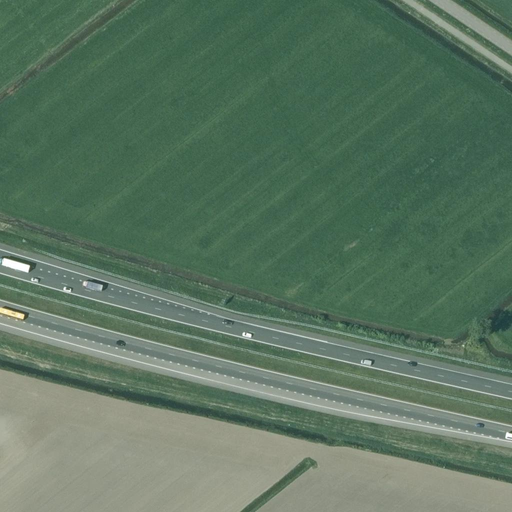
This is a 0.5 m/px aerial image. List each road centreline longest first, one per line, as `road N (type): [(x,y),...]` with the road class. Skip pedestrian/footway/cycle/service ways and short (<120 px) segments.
road 1 (motorway): [(511,394),(0,265)]
road 2 (motorway): [(0,313),(511,437)]
